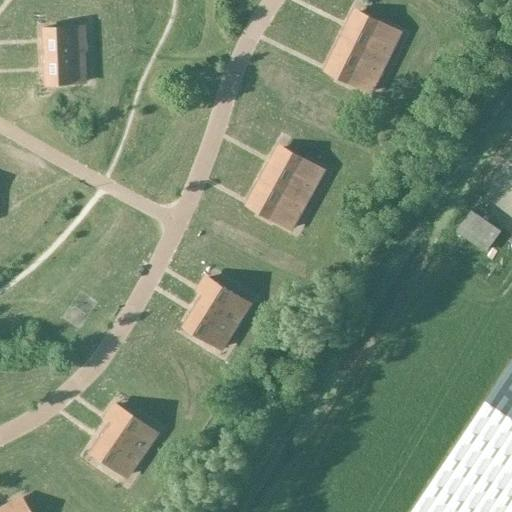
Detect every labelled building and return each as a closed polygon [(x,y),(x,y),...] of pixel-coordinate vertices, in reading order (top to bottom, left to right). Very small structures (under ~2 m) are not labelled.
[(383,28),(354,13),(340,41),(384,62),(399,32),(385,25),(383,28)] [(41,28),(42,56),(82,54),(81,27),(41,28)] [(384,62),(340,41),(327,68),(355,82),(353,84),(370,93),(384,62)] [(42,56),(43,84),(83,82),(82,54),(42,56)] [(307,165),(278,149),(263,176),(306,199),(322,170),(308,162),(307,165)] [(306,199),(263,176),(249,203),(276,217),(274,220),(290,229),(306,199)] [(246,301),(208,278),(201,290),(204,292),(198,303),(235,326),(242,315),(239,313),(246,301)] [(198,303),(184,325),(220,348),(235,326),(198,303)] [(76,304),(66,314),(75,323),(85,314),(76,304)] [(511,511),(511,360),(410,511),(511,511)] [(151,431),(115,406),(107,418),(110,420),(103,430),(139,454),(147,444),(144,442),(151,431)] [(139,454),(103,430),(88,452),(124,476),(139,454)] [(23,511),(17,500),(0,509),(0,511),(23,511)]
